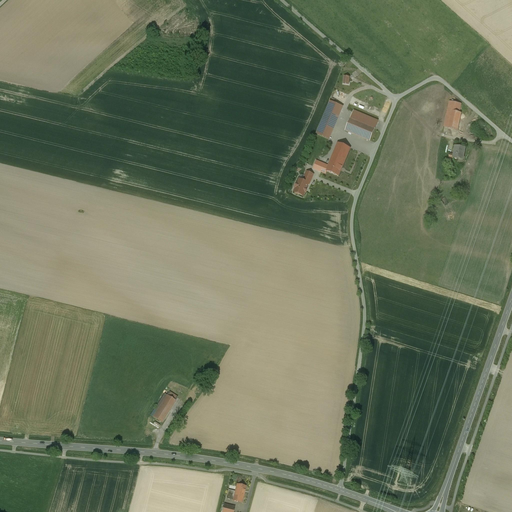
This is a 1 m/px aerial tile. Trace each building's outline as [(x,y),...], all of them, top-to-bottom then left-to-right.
[(343,107),(330,101),(322,120),(335,125),(343,107)] [(449,102),(447,111),(451,111),(460,113),(462,104),(449,102)] [(378,121),(353,111),(350,119),(360,123),(362,120),(376,126),(378,121)] [(460,113),(451,111),(447,111),(443,127),(447,128),(457,130),(461,113),(460,113)] [(360,123),(350,119),(345,131),(370,141),(376,126),(362,120),(360,123)] [(335,125),(322,120),(316,134),(329,139),(335,125)] [(328,168),(326,171),(338,176),(350,148),(338,143),(328,168)] [(465,149),(455,147),(453,159),(458,160),(459,159),(463,159),(465,149)] [(293,168),(297,173),(301,170),(298,165),(293,168)] [(328,168),(321,165),(319,170),(325,173),(326,171),(328,168)] [(313,175),(306,172),(302,181),(308,184),(309,184),(313,175)] [(302,181),(299,180),(298,183),(297,183),(295,188),(296,188),(294,192),(295,192),(296,194),(297,195),(299,194),(303,196),(305,192),(307,189),(306,188),(308,184),(302,181)] [(167,396),(153,417),(161,423),(175,401),(167,396)] [(246,487),(237,484),(234,494),(230,492),(228,500),(242,503),(246,487)]
